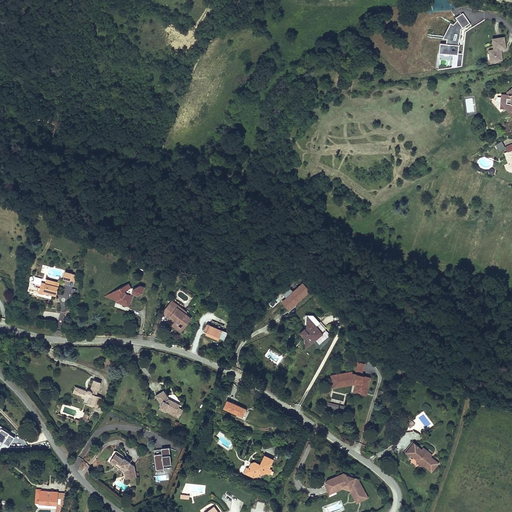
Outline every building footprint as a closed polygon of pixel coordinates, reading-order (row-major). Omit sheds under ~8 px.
[(463,27),(458,18),(454,23),(451,21),(443,37),(447,38),(447,42),(440,41),(439,52),(458,55),(456,67),(462,66),(464,54),(458,53),(461,28),(463,27)] [(505,47),(504,39),(502,38),(495,39),(493,41),(495,50),(492,50),(490,52),(491,59),(493,61),(501,60),(502,58),(501,52),(500,52),(499,49),(501,49),(504,48),(505,47)] [(511,89),(510,89),(507,92),(507,94),(503,94),(503,99),(501,101),(501,105),(506,111),(508,109),(511,113),(511,89)] [(495,145),(499,152),(505,148),(501,141),(495,145)] [(74,282),(76,274),(64,271),(62,279),(74,282)] [(47,283),(43,282),(39,293),(44,294),(45,293),(52,295),(53,292),(58,294),(61,283),(56,281),(54,285),(47,283)] [(282,292),(288,299),(283,304),(289,310),(311,290),(303,281),(293,290),(289,286),(282,292)] [(132,288),(130,283),(113,292),(114,294),(113,299),(117,300),(119,300),(119,301),(123,302),(121,305),(131,308),(135,297),(127,294),(126,292),(132,288)] [(134,290),(133,294),(137,296),(138,294),(143,292),(146,293),(147,287),(143,286),(134,290)] [(173,301),(170,305),(176,309),(181,308),(173,301)] [(186,312),(181,308),(176,309),(170,305),(164,313),(170,318),(171,316),(177,321),(176,323),(180,326),(182,323),(186,326),(191,318),(187,315),(186,312)] [(327,329),(314,314),(310,318),(312,320),(317,327),(317,329),(313,334),(316,338),(327,329)] [(309,334),(311,332),(308,328),(309,322),(312,320),(310,318),(308,315),(306,331),(303,333),(307,338),(310,335),(309,334)] [(316,338),(313,334),(317,329),(317,327),(312,320),(309,322),(308,328),(311,332),(309,334),(310,335),(307,338),(305,344),(307,346),(316,338)] [(181,332),(186,326),(182,323),(180,326),(176,323),(173,326),(181,332)] [(206,324),(203,334),(220,339),(223,330),(206,324)] [(320,343),(331,334),(327,329),(316,338),(320,343)] [(339,376),(331,377),(333,382),(336,382),(337,387),(342,386),(341,382),(345,381),(345,383),(354,381),(354,380),(358,381),(358,382),(359,382),(358,385),(356,385),(355,389),(366,392),(369,382),(370,382),(371,377),(354,373),(353,371),(339,374),(339,376)] [(97,395),(102,382),(95,380),(92,390),(91,390),(90,390),(90,391),(90,392),(78,388),(76,394),(86,397),(85,399),(91,402),(90,405),(93,406),(94,405),(96,400),(98,395),(97,395)] [(366,392),(355,389),(355,392),(368,396),(371,383),(370,382),(369,382),(366,392)] [(171,399),(165,390),(157,396),(163,405),(162,409),(167,412),(169,409),(177,413),(180,407),(181,405),(171,399)] [(247,409),(227,401),(223,409),(243,418),(247,409)] [(169,409),(167,412),(180,418),(185,410),(180,407),(177,413),(169,409)] [(84,413),(81,420),(87,423),(90,416),(84,413)] [(412,455),(420,447),(415,443),(406,452),(411,457),(412,455)] [(162,453),(154,454),(156,469),(164,468),(163,464),(171,463),(169,447),(162,448),(162,453)] [(420,447),(412,455),(417,460),(424,466),(432,473),(440,464),(432,457),(427,454),(429,451),(425,447),(423,450),(420,447)] [(123,458),(116,453),(112,460),(117,463),(118,462),(123,466),(121,469),(125,473),(127,480),(137,478),(136,467),(130,463),(126,460),(127,459),(124,457),(123,458)] [(273,459),(265,455),(261,464),(256,462),(251,464),(249,469),(247,468),(245,474),(254,478),(253,474),(260,472),(261,476),(268,473),(269,474),(272,469),(269,468),(273,459)] [(117,463),(112,460),(110,462),(121,469),(123,466),(118,462),(117,463)] [(369,498),(360,480),(356,478),(349,475),(344,473),(342,474),(343,476),(332,482),(329,480),(327,486),(331,493),(336,491),(335,489),(345,483),(356,489),(361,498),(363,497),(364,500),(369,498)] [(342,474),(329,480),(332,482),(343,476),(342,474)] [(335,489),(336,491),(345,486),(354,491),(360,502),(364,500),(363,497),(361,498),(356,489),(345,483),(335,489)] [(47,492),(40,492),(39,504),(44,505),(46,502),(52,503),(53,505),(57,505),(56,510),(63,510),(63,499),(57,499),(57,493),(52,492),(52,494),(47,494),(47,492)]
